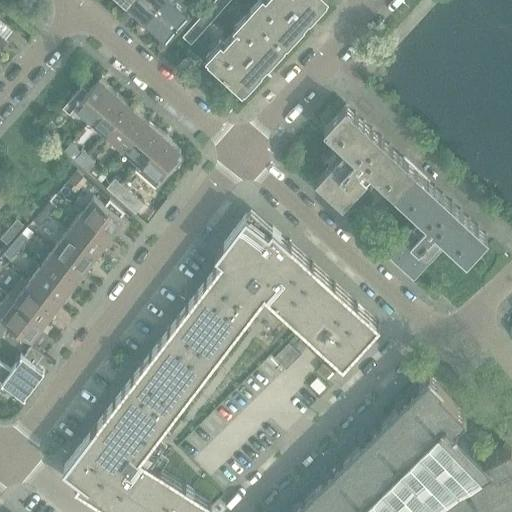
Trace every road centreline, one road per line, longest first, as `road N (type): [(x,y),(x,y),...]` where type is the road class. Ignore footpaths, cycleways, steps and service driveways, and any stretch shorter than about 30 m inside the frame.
road 1 (residential): [(13,455),(241,153)]
road 2 (residential): [(240,511),(431,325)]
road 3 (residential): [(431,325),(241,153)]
road 4 (residential): [(241,153),(77,9)]
road 5 (residential): [(241,153),(374,7)]
